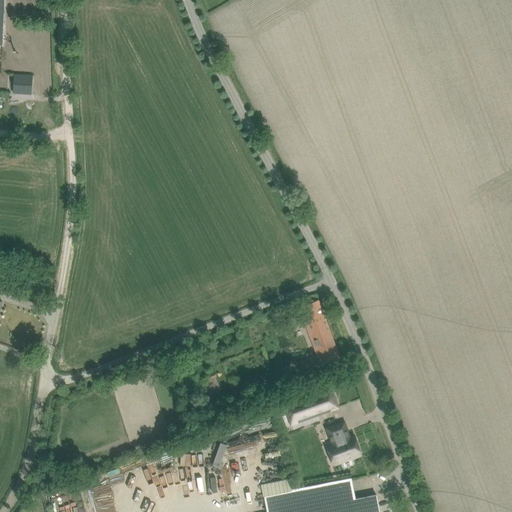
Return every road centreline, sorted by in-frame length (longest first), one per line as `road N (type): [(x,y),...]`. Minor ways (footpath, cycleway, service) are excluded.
road 1 (unclassified): [(331,282),(43,388),(59,295)]
road 2 (unclassified): [(331,282),(187,0)]
road 3 (track): [(63,0),(73,174),(59,295)]
road 4 (unclassified): [(420,511),(331,282)]
road 5 (track): [(4,511),(26,470),(43,388)]
